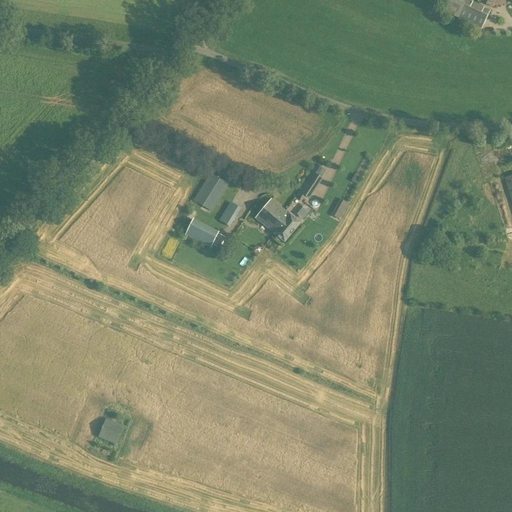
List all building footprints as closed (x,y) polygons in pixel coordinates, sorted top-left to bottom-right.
[(447,0),(442,12),(453,16),(481,29),(490,11),(466,0),(447,0)] [(212,212),(229,185),(210,173),(193,201),(212,212)] [(304,184),(299,192),(309,198),(314,190),(304,184)] [(298,198),(294,203),(290,208),(298,215),(301,212),(305,216),(310,210),(302,202),(302,201),(298,198)] [(341,220),(350,204),(341,199),(332,215),(341,220)] [(255,219),(270,230),(276,224),(271,220),(281,208),(271,200),(255,219)] [(238,213),(228,207),(219,221),(230,227),(238,213)] [(300,224),(281,208),(271,220),(276,224),(270,230),(275,234),(285,242),(300,224)] [(212,244),(218,246),(224,233),(191,218),(184,235),(210,247),(212,244)] [(497,289),(511,295),(511,283),(502,278),(497,289)] [(116,446),(124,427),(105,419),(98,438),(116,446)]
